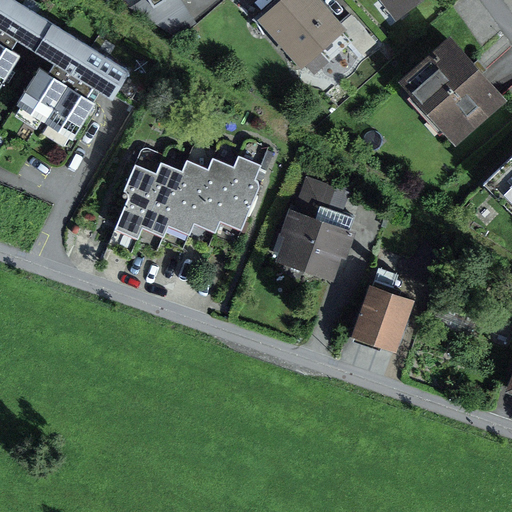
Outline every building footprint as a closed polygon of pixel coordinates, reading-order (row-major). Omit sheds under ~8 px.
[(113,98),(131,69),(22,0),(0,0),(0,26),(19,38),(53,58),(104,89),(113,98)] [(160,0),(153,5),(149,0),(140,0),(129,7),(173,35),(195,19),(183,0),(160,0)] [(347,24),(325,0),(275,0),(258,16),(302,65),(305,62),(316,74),(352,42),(341,29),(347,24)] [(417,0),(383,0),(396,16),(417,0)] [(19,38),(0,26),(0,85),(23,48),(16,43),(19,38)] [(508,94),(451,30),(399,76),(456,140),(508,94)] [(49,64),(39,58),(14,100),(19,103),(16,109),(36,121),(41,113),(49,118),(42,129),(65,142),(69,136),(74,139),(104,89),(53,58),(49,64)] [(141,150),(136,161),(157,169),(161,158),(183,168),(188,157),(208,166),(213,154),(235,163),(239,153),(261,162),(255,176),(257,177),(263,179),(276,149),(252,139),(248,138),(244,141),(243,145),(226,139),(221,140),(216,144),(215,148),(203,144),(197,143),(193,146),(192,149),(180,144),(170,144),(167,146),(163,154),(146,147),(143,148),(141,150)] [(511,211),(511,148),(480,179),(511,211)] [(220,216),(242,226),(260,184),(259,180),(257,177),(255,176),(261,162),(239,153),(235,163),(213,154),(208,166),(188,157),(183,168),(161,158),(157,169),(136,161),(134,159),(123,185),(129,188),(112,226),(115,227),(138,237),(144,225),(164,234),(169,223),(189,232),(194,219),(215,228),(220,216)] [(352,187),(308,171),(294,207),(317,216),(321,204),(343,212),(352,187)] [(273,256),(334,278),(342,255),(347,256),(357,229),(349,226),(353,216),(343,212),(321,204),(317,216),(294,207),(291,206),(273,256)] [(138,237),(115,227),(106,246),(130,256),(135,243),(157,252),(160,244),(182,253),(187,241),(208,250),(212,240),(232,249),(242,226),(220,216),(215,228),(194,219),(189,232),(169,223),(164,234),(144,225),(138,237)] [(396,284),(400,272),(379,265),(375,277),(396,284)] [(383,343),(398,348),(416,295),(370,279),(352,332),(356,333),(354,339),(381,348),(383,343)]
